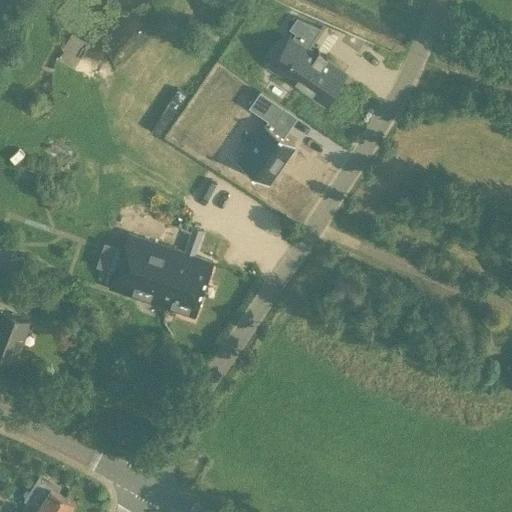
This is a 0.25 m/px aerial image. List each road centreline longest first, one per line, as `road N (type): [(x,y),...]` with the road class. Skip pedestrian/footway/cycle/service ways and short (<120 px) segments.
road 1 (unclassified): [(140,488),(402,94),(438,0)]
road 2 (tertiary): [(140,488),(0,413)]
